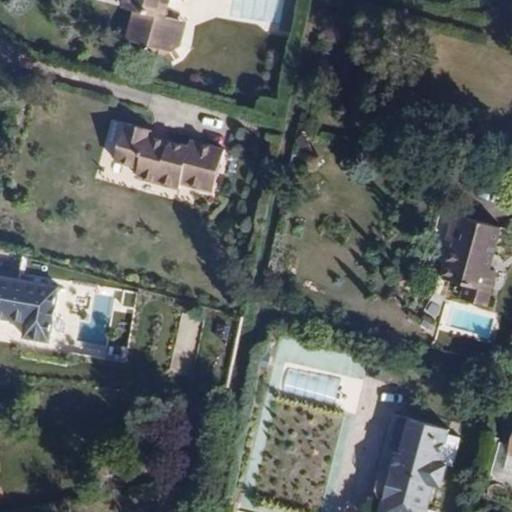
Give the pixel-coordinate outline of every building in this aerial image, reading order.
[(171,0),(127,0),(126,6),(137,10),(129,39),(150,45),(158,59),(179,46),(175,40),(180,22),(167,18),(171,0)] [(179,189),(181,183),(183,177),(208,184),(214,164),(220,166),(225,151),(189,141),(188,146),(150,136),(151,130),(126,123),(116,160),(140,168),(137,177),(179,189)] [(183,177),(181,183),(212,192),(220,166),(214,164),(208,184),(183,177)] [(461,243),(452,273),(499,286),(503,273),(494,270),(506,229),(461,216),(454,241),(461,243)] [(499,286),(452,273),(450,279),(472,285),(468,301),(493,307),(499,286)] [(49,341),(59,287),(0,276),(0,317),(26,322),(23,336),(49,341)] [(389,416),(364,511),(409,511),(411,508),(426,511),(432,485),(439,487),(445,466),(438,465),(446,431),(410,422),(401,458),(396,456),(405,420),(389,416)] [(401,458),(410,422),(405,420),(396,456),(401,458)]
